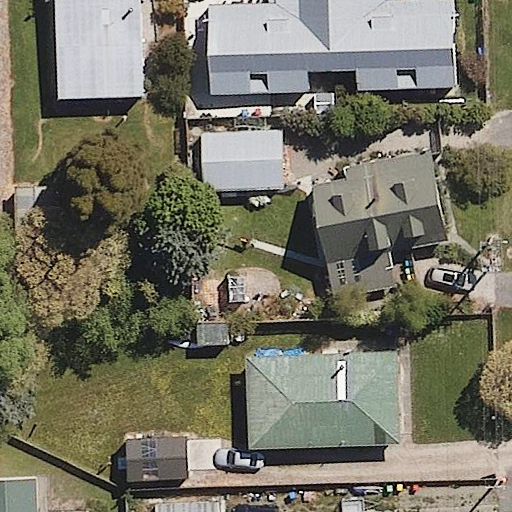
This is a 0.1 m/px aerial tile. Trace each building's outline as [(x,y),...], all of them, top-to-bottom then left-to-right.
[(154,0),(54,0),(54,99),(154,100),(154,0)] [(239,0),(212,1),(214,93),(315,90),(315,70),(360,69),(360,91),(461,88),(458,0),(239,0)] [(292,121),(201,123),(203,193),(293,192),(292,121)] [(440,146),(310,170),(327,265),(458,241),(440,146)] [(404,354),(245,360),(248,449),(407,443),(404,354)] [(40,511),(37,455),(0,456),(0,511),(40,511)] [(223,511),(223,503),(157,505),(157,511),(223,511)]
